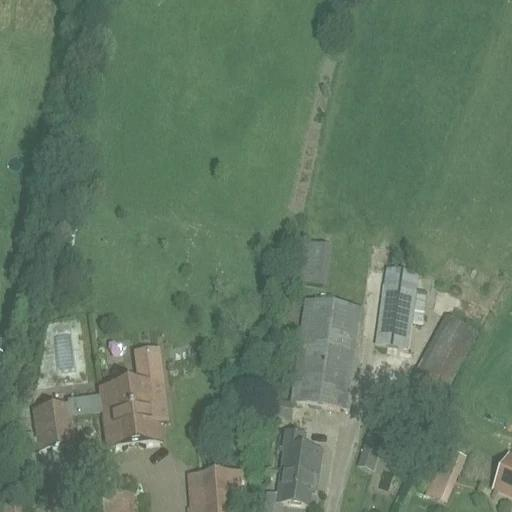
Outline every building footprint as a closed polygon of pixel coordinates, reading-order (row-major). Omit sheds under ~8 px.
[(333,250),(300,245),(294,287),(327,292),(333,250)] [(409,352),(418,294),(386,289),(378,348),(409,352)] [(349,414),(363,312),(308,304),(294,406),(349,414)] [(9,362),(0,360),(0,401),(2,402),(9,362)] [(71,420),(105,416),(111,452),(163,444),(159,417),(170,416),(165,382),(102,391),(103,398),(66,403),(67,406),(65,407),(66,409),(34,413),(40,454),(75,448),(71,420)] [(287,451),(284,478),(297,480),(299,466),(307,467),(308,461),(313,462),(314,453),(304,452),(306,438),(287,436),(285,451),(287,451)] [(367,436),(357,471),(373,475),(383,440),(367,436)] [(450,488),(462,459),(446,452),(433,481),(450,488)] [(282,498),(281,507),(283,507),(311,510),(313,493),(316,494),(318,482),(321,454),(314,453),(313,462),(308,461),(307,467),(299,466),(297,480),(284,478),(282,498)] [(511,498),(511,459),(510,459),(496,492),(511,498)] [(246,511),(244,475),(205,477),(207,511),(246,511)] [(82,511),(134,511),(133,496),(82,499),(82,511)]
